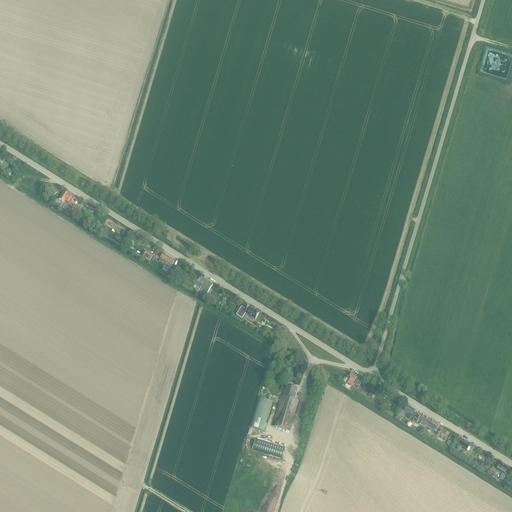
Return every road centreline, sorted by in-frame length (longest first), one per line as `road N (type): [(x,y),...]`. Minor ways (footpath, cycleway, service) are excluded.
road 1 (tertiary): [(354,365),(0,144)]
road 2 (tertiary): [(372,377),(482,0)]
road 3 (tertiary): [(511,463),(372,377)]
